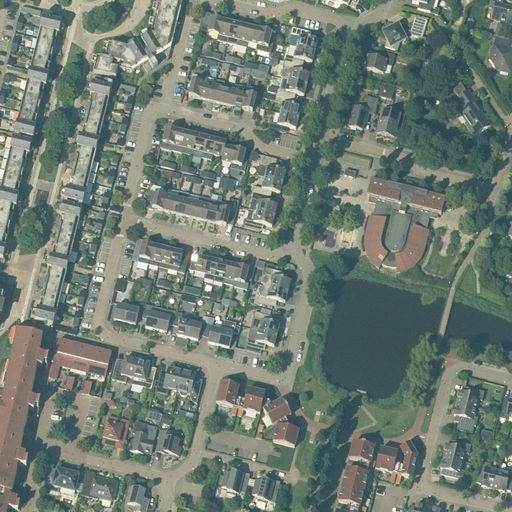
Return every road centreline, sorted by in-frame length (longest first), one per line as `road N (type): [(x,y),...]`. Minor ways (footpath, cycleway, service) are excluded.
road 1 (residential): [(121,220),(153,108),(242,129),(261,147),(314,159)]
road 2 (residential): [(321,137),(496,190),(511,133)]
road 3 (residential): [(213,363),(97,334),(121,220)]
road 4 (residential): [(22,511),(36,444),(169,480)]
road 5 (residential): [(293,245),(272,257),(121,220)]
road 6 (residential): [(422,486),(451,371),(511,379)]
road 7 (residential): [(288,385),(309,285),(293,245)]
road 8 (residential): [(214,0),(289,5),(349,23)]
road 9 (residential): [(511,129),(435,20)]
